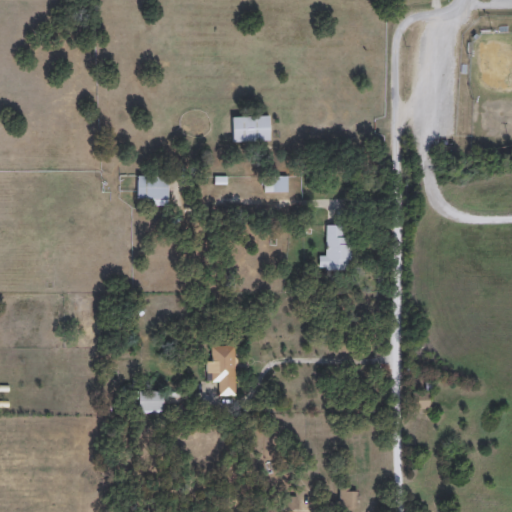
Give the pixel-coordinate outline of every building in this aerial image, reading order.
[(248,119),(248,138),(218,138),(218,119),(248,119)] [(166,176),(166,204),(138,204),(138,176),(166,176)] [(285,192),(262,192),(262,177),(285,177),(285,192)] [(325,225),(341,225),(341,237),(349,237),(349,270),(317,270),(317,256),(325,256),(325,225)] [(207,383),(207,347),(233,347),(233,396),(215,396),(215,383),(207,383)] [(135,413),(135,391),(161,391),(161,413),(135,413)] [(410,409),(410,393),(427,393),(427,409),(410,409)] [(337,511),(338,491),(356,491),(355,511),(337,511)]
